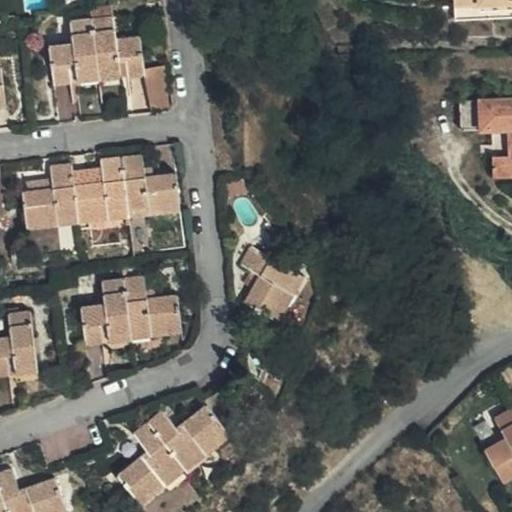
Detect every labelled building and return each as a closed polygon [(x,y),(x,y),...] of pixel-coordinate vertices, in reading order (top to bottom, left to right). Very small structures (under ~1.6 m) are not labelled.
[(444,8),(443,0),(422,0),(423,9),(444,8)] [(472,0),(459,0),(461,24),(511,20),(511,3),(473,6),(472,0)] [(109,21),(88,24),(94,74),(114,72),(113,61),(117,60),(119,78),(141,75),(137,39),(112,42),(109,21)] [(94,74),(88,24),(67,27),(69,48),(46,51),(50,87),(68,85),(66,66),(71,66),(72,76),(94,74)] [(114,72),(94,74),(95,81),(115,79),(114,72)] [(94,74),(72,76),(73,84),(95,81),(94,74)] [(511,92),(457,98),(460,129),(487,127),(487,119),(504,118),(505,125),(507,149),(507,152),(511,151),(511,92)] [(487,119),(487,127),(505,125),(504,118),(487,119)] [(511,151),(507,152),(507,149),(490,150),(492,174),(511,172),(511,151)] [(133,153),(113,156),(119,207),(139,204),(140,214),(171,210),(166,172),(137,176),(133,153)] [(97,182),(65,186),(68,214),(69,224),(103,219),(101,209),(119,207),(113,156),(94,160),(97,182)] [(68,214),(65,186),(62,165),(42,168),(45,189),(14,193),(19,231),(51,226),(50,216),(68,214)] [(139,204),(119,207),(121,217),(140,214),(139,204)] [(121,217),(119,207),(101,209),(103,219),(121,217)] [(69,224),(68,214),(50,216),(51,226),(69,224)] [(230,258),(292,268),(293,265),(237,241),(230,258)] [(272,315),(292,268),(230,258),(227,264),(247,272),(236,299),(272,315)] [(136,270),(117,273),(123,321),(141,318),(142,326),(174,322),(169,286),(140,289),(136,270)] [(123,321),(117,273),(94,276),(97,295),(73,298),(78,335),(97,332),(94,313),(100,312),(101,323),(123,321)] [(8,331),(0,332),(0,367),(6,367),(4,348),(10,347),(12,359),(35,356),(28,305),(5,308),(8,331)] [(141,318),(123,321),(124,328),(142,326),(141,318)] [(123,321),(101,323),(101,331),(124,328),(123,321)] [(35,363),(35,356),(12,359),(13,366),(35,363)] [(148,421),(180,460),(200,444),(205,451),(230,431),(206,402),(177,425),(164,409),(148,421)] [(511,413),(495,422),(493,427),(502,445),(480,455),(498,490),(511,482),(511,413)] [(160,476),(180,460),(148,421),(134,433),(148,451),(119,475),(141,503),(166,484),(160,476)] [(200,444),(180,460),(188,470),(207,454),(205,451),(200,444)] [(188,470),(180,460),(160,476),(166,484),(168,486),(188,470)] [(11,465),(0,468),(0,494),(5,511),(32,511),(33,511),(67,511),(55,473),(17,485),(11,465)]
